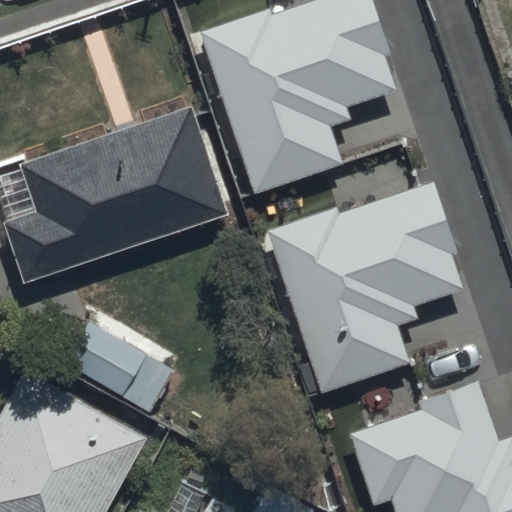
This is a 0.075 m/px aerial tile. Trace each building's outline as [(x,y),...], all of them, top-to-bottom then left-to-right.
[(371,0),(266,0),(195,26),(249,176),(339,144),(323,100),(398,73),(371,0)] [(32,201),(5,209),(22,261),(218,197),(185,97),(16,152),(32,201)] [(427,172),(265,227),(316,379),(412,347),(396,299),(463,276),(427,172)] [(178,366),(91,314),(64,358),(151,410),(178,366)] [(20,366),(0,403),(0,511),(101,511),(144,431),(20,366)] [(478,378),(353,423),(385,511),(511,511),(511,444),(503,448),(478,378)]
